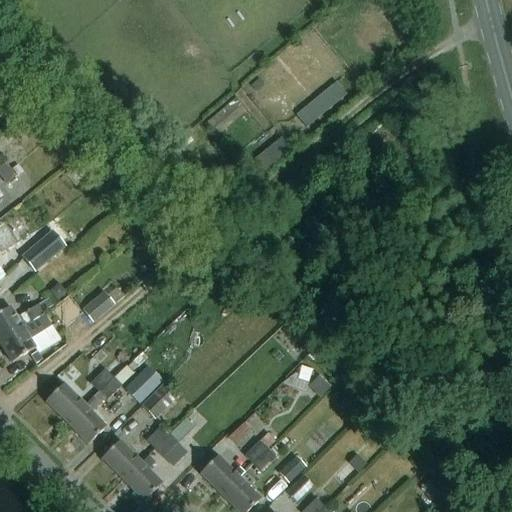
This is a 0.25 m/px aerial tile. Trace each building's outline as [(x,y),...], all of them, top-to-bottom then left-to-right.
[(332,88),(296,118),(306,130),(346,97),(335,84),(331,88),(332,88)] [(20,91),(0,106),(0,111),(7,120),(30,103),(20,91)] [(235,101),(205,126),(212,134),(241,109),(235,101)] [(274,145),(244,170),(255,184),(292,153),(280,139),(274,145)] [(5,165),(0,169),(0,178),(5,186),(15,178),(5,165)] [(52,234),(21,260),(35,276),(66,250),(52,234)] [(104,295),(81,313),(92,326),(115,308),(104,295)] [(47,301),(37,307),(42,315),(52,309),(47,301)] [(0,316),(0,347),(45,320),(42,315),(37,307),(16,320),(10,310),(0,316)] [(45,320),(0,347),(11,366),(35,351),(29,342),(51,329),(45,320)] [(37,354),(30,359),(35,366),(42,362),(38,356),(37,354)] [(114,381),(114,380),(113,380),(98,395),(106,403),(121,388),(132,376),(125,369),(114,381)] [(301,369),(296,381),(308,386),(313,373),(301,369)] [(89,387),(98,395),(113,380),(104,371),(89,387)] [(138,405),(161,382),(153,374),(129,396),(138,405)] [(313,387),(323,396),(332,386),(322,376),(313,387)] [(141,409),(154,422),(178,400),(164,386),(141,409)] [(45,405),(66,426),(84,409),(63,387),(45,405)] [(105,430),(91,415),(105,402),(98,395),(84,409),(66,426),(88,448),(105,430)] [(185,421),(169,438),(155,452),(162,460),(193,428),(185,421)] [(244,425),(228,440),(235,447),(251,433),(244,425)] [(146,443),(155,452),(169,438),(160,429),(146,443)] [(252,466),(267,451),(275,444),(267,436),(259,443),(244,458),(252,466)] [(122,483),(140,466),(119,444),(101,462),(122,483)] [(267,451),(252,466),(260,475),(276,460),(267,451)] [(140,466),(122,483),(143,505),(161,487),(147,473),(154,465),(148,458),(140,466)] [(349,467),(358,476),(366,467),(357,458),(349,467)] [(200,477),(221,499),(239,481),(217,459),(200,477)] [(295,460),(278,476),(288,486),(305,470),(295,460)] [(285,495),(296,506),(313,488),(303,478),(285,495)] [(239,481),(221,499),(234,511),(250,511),(260,502),(239,481)] [(304,511),(322,511),(324,510),(315,501),(304,511)]
